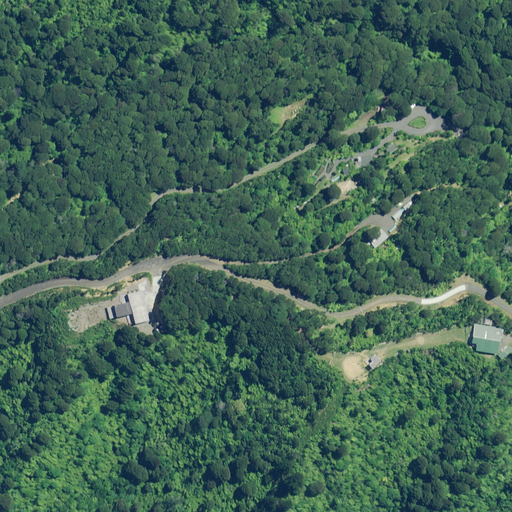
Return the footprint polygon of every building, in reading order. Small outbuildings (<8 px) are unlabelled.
[(463,137),(459,132),(453,137),(458,142),(463,137)] [(390,143),(383,149),(388,155),(395,149),(390,143)] [(369,155),(353,157),(355,166),(371,164),(369,155)] [(414,205),(408,200),(401,208),(407,213),(414,205)] [(384,240),(379,232),(372,236),(377,244),(384,240)] [(126,308),(129,310),(132,307),(122,300),(120,303),(119,303),(116,306),(123,312),(126,308)] [(499,329),(473,324),(471,337),(470,343),(475,344),(474,351),(495,354),(497,341),(499,329)]
